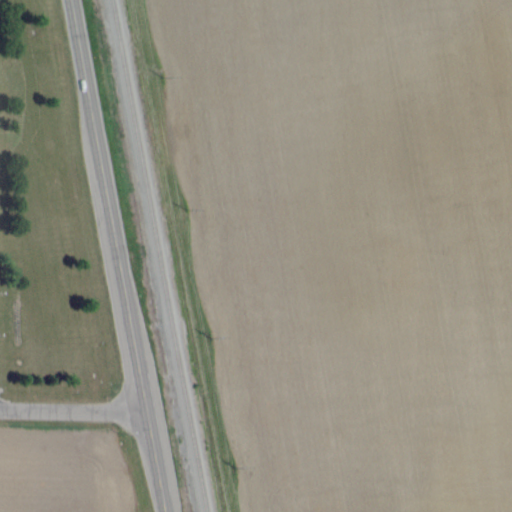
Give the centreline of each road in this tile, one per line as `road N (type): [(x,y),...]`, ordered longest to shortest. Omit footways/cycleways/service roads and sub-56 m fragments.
road 1 (tertiary): [(166,511),(72,0)]
road 2 (residential): [(148,414),(0,413)]
